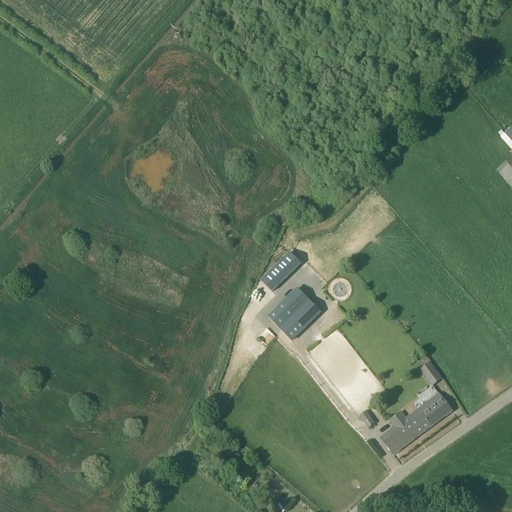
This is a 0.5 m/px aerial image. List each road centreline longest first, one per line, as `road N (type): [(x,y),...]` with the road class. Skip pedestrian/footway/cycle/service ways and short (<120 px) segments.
road 1 (track): [(0,19),(99,95),(0,212)]
road 2 (tertiary): [(359,511),(511,394)]
